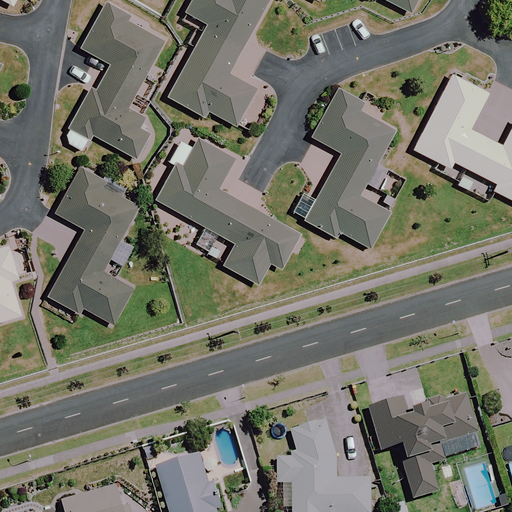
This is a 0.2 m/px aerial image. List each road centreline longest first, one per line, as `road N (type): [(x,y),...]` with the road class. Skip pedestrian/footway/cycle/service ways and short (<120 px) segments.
road 1 (residential): [(0,438),(511,285)]
road 2 (residential): [(461,23),(323,67),(251,185)]
road 3 (residential): [(53,36),(33,176),(24,205),(0,222)]
